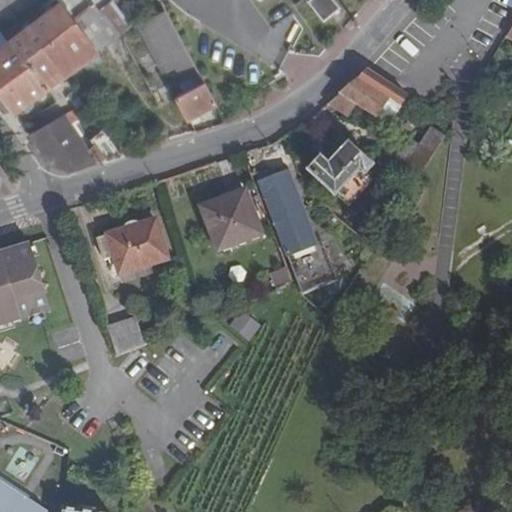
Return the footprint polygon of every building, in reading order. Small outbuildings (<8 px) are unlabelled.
[(62,0),(63,1),(60,3),(8,42),(0,48),(0,75),(24,58),(41,45),(97,4),(102,11),(117,0),(62,0)] [(340,7),(334,0),(308,0),(324,20),(340,7)] [(41,45),(64,77),(119,35),(102,11),(97,4),(41,45)] [(64,77),(41,45),(24,58),(47,89),(64,77)] [(24,58),(0,75),(0,94),(14,113),(47,89),(24,58)] [(407,95),(367,70),(358,79),(341,93),(356,103),(388,124),(407,95)] [(205,82),(175,98),(186,119),(187,118),(217,103),(205,82)] [(74,90),(70,85),(65,88),(69,94),(74,90)] [(84,103),(74,90),(69,94),(63,100),(70,110),(74,108),(84,103)] [(356,103),(341,93),(329,103),(348,116),(356,103)] [(70,110),(28,133),(53,167),(68,172),(106,161),(122,155),(103,129),(91,138),(96,145),(86,151),(69,126),(80,118),(74,108),(70,110)] [(420,145),(434,154),(446,136),(431,127),(420,145)] [(336,145),(342,150),(349,142),(343,137),(336,145)] [(417,181),(434,154),(420,145),(408,137),(391,164),(417,181)] [(374,165),(349,142),(342,150),(330,163),(321,156),(308,170),(338,198),(340,197),(350,206),(374,180),(367,174),(374,165)] [(255,172),(259,183),(272,178),(268,167),(255,172)] [(303,296),(337,281),(322,242),(318,244),(289,171),(272,178),(259,183),(303,296)] [(245,190),(200,207),(218,251),(263,234),(245,190)] [(108,237),(114,257),(120,274),(168,259),(155,220),(108,235),(108,237)] [(108,237),(99,240),(105,259),(114,257),(108,237)] [(0,326),(51,311),(30,243),(0,252),(0,326)] [(272,272),(279,288),(294,281),(288,265),(272,272)] [(300,310),(309,301),(303,296),(297,290),(288,300),(300,310)] [(239,309),(227,326),(247,341),(259,324),(239,309)] [(144,345),(137,320),(108,330),(117,357),(144,345)] [(0,511),(48,511),(49,511),(0,479),(0,511)]
